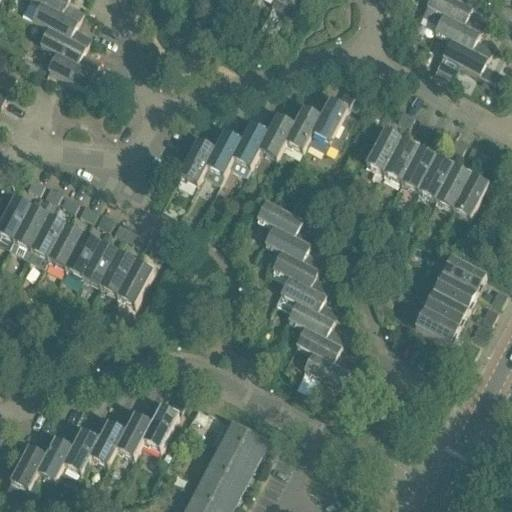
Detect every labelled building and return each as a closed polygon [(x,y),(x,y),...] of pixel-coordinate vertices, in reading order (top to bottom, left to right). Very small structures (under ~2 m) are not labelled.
[(66,0),(27,0),(44,9),(81,29),(87,18),(70,9),(73,4),(66,0)] [(280,0),(279,3),(274,13),(292,22),(303,0),(280,0)] [(418,0),(432,7),(435,0),(446,0),(475,15),(481,4),(472,0),(418,0)] [(425,20),(441,29),(446,21),(484,40),(490,29),(472,20),(475,15),(446,0),(435,0),(432,7),(425,20)] [(44,9),(35,26),(52,35),(89,55),(95,44),(78,35),(81,29),(44,9)] [(436,40),(453,49),(454,46),(491,65),(496,55),(481,46),(484,40),(446,21),(441,29),(436,40)] [(43,51),(48,54),(60,60),(97,80),(102,69),(86,60),(89,55),(52,35),(43,51)] [(453,49),(450,55),(445,64),(476,81),(468,95),(490,107),(504,80),(487,72),(491,65),(454,46),(453,49)] [(50,78),(96,101),(104,106),(110,94),(94,86),(97,80),(60,60),(48,54),(42,65),(54,71),(50,78)] [(17,83),(7,78),(1,89),(11,95),(17,83)] [(359,98),(349,93),(342,105),(353,110),(359,98)] [(355,125),(348,121),(353,110),(342,105),(340,110),(333,107),(324,125),(315,141),(310,152),(325,160),(330,151),(339,156),(355,125)] [(293,110),(287,122),(300,129),(306,117),(293,110)] [(306,159),(310,152),(315,141),(324,125),(307,116),(306,117),(300,129),(299,132),(289,150),(306,159)] [(403,117),(400,124),(398,127),(410,133),(415,124),(403,117)] [(267,118),(261,131),(273,138),(280,125),(267,118)] [(281,123),(280,125),(273,138),(272,141),(263,158),(281,167),(289,150),(299,132),(281,123)] [(421,126),(416,136),(428,142),(433,133),(421,126)] [(240,127),(234,139),(247,146),(253,134),(240,127)] [(254,132),(253,134),(247,146),(246,149),(237,166),(254,175),(263,158),(272,141),(254,132)] [(213,135),(207,147),(221,154),(227,142),(213,135)] [(438,135),(433,145),(445,151),(450,142),(438,135)] [(385,180),(403,146),(387,138),(369,172),(385,180)] [(228,140),(227,142),(221,154),(219,157),(210,174),(228,183),(237,166),(246,149),(228,140)] [(456,145),(451,154),(463,160),(467,151),(456,145)] [(182,181),(201,191),(210,174),(219,157),(200,146),(182,181)] [(403,146),(385,180),(403,190),(421,155),(403,146)] [(473,154),(468,163),(480,169),(485,160),(473,154)] [(421,155),(403,190),(420,199),(438,164),(421,155)] [(503,169),(491,163),(486,172),(498,178),(503,169)] [(438,164),(420,199),(438,208),(456,174),(438,164)] [(455,217),(473,183),(456,174),(438,208),(455,217)] [(473,227),(491,192),(473,183),(455,217),(473,227)] [(33,185),(29,195),(41,201),(46,192),(33,185)] [(46,204),(49,205),(58,210),(63,201),(50,194),(46,204)] [(68,204),(64,213),(75,219),(80,210),(68,204)] [(17,205),(0,237),(0,239),(16,247),(16,248),(34,214),(17,205)] [(269,208),(261,224),(277,233),(314,252),(320,242),(303,233),(306,228),(269,208)] [(85,213),(81,222),(93,228),(98,219),(85,213)] [(16,248),(16,247),(10,258),(28,267),(33,257),(51,223),(34,214),(16,248)] [(104,238),(101,236),(98,242),(102,249),(108,236),(110,238),(115,228),(102,222),(98,231),(105,235),(104,238)] [(51,223),(33,257),(50,266),(68,232),(51,223)] [(120,231),(115,240),(127,247),(132,237),(120,231)] [(68,275),(86,242),(68,232),(50,266),(68,275)] [(268,250),(284,259),(322,279),(328,267),(311,258),(314,252),(277,233),(268,250)] [(138,240),(133,249),(144,256),(149,246),(138,240)] [(86,285),(103,251),(86,242),(68,275),(86,285)] [(168,256),(156,250),(151,259),(163,266),(168,256)] [(102,293),(120,260),(103,251),(86,285),(102,293)] [(284,259),(275,276),(292,285),(330,304),(336,293),(319,285),(322,279),(284,259)] [(120,303),(137,269),(120,260),(102,293),(120,303)] [(489,283),(455,265),(445,284),(479,302),(489,283)] [(137,269),(120,303),(138,312),(156,279),(137,269)] [(436,302),(470,319),(479,302),(445,284),(436,302)] [(283,301),(299,309),(337,330),(343,319),(326,310),(330,304),(292,285),(283,301)] [(508,302),(498,297),(492,308),(502,313),(508,302)] [(337,330),(299,309),(283,301),(277,311),(293,320),(290,326),(307,335),(346,355),(351,345),(334,336),(337,330)] [(436,302),(427,319),(461,336),(470,319),(436,302)] [(407,332),(418,337),(418,336),(452,353),(461,336),(427,319),(417,313),(407,332)] [(499,319),(489,314),(483,326),(493,331),(499,319)] [(490,336),(480,331),(474,343),(483,348),(490,336)] [(298,351),(315,360),(353,380),(359,370),(343,361),(346,355),(307,335),(298,351)] [(471,349),(465,360),(465,361),(474,366),(480,354),(471,349)] [(353,380),(315,360),(306,377),(360,406),(366,394),(351,386),(353,380)] [(178,401),(172,413),(183,418),(189,406),(178,401)] [(158,425),(163,415),(164,414),(155,409),(148,420),(158,425)] [(163,415),(158,425),(155,432),(146,448),(164,457),(182,423),(164,414),(163,415)] [(131,434),(136,423),(137,422),(127,417),(121,429),(131,434)] [(136,423),(131,434),(128,439),(119,456),(137,466),(146,448),(155,432),(137,422),(136,423)] [(105,442),(111,431),(111,430),(102,425),(95,437),(105,442)] [(235,429),(191,511),(231,511),(266,446),(235,429)] [(111,431),(105,442),(102,447),(93,465),(110,474),(119,456),(128,439),(111,430),(111,431)] [(78,450),(84,440),(85,438),(75,433),(69,445),(78,450)] [(84,440),(78,450),(78,452),(76,456),(67,473),(84,482),(93,465),(102,447),(85,438),(84,440)] [(52,458),(58,446),(48,441),(42,453),(52,458)] [(51,460),(49,463),(40,480),(58,490),(67,473),(76,456),(58,446),(52,458),(51,460)] [(31,454),(9,498),(26,507),(40,480),(49,463),(31,454)]
